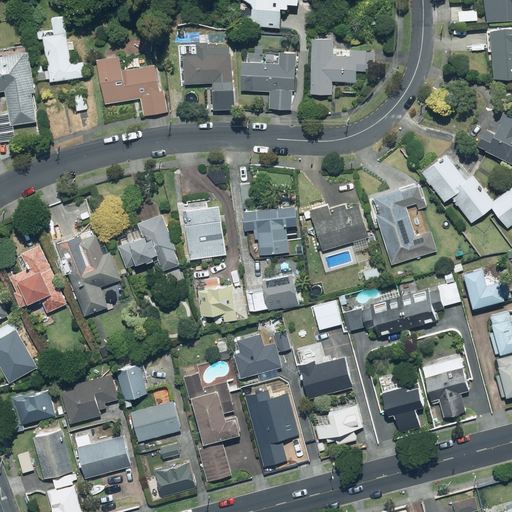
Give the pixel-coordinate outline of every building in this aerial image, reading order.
[(255,0),(259,4),(259,18),(266,18),(266,24),(289,25),(290,3),(297,3),(296,0),(255,0)] [(511,0),(484,0),(485,20),(511,19),(511,12),(511,0)] [(57,30),(47,32),(54,80),(92,74),(90,58),(78,60),(76,47),(80,47),(79,39),(75,39),(71,12),(54,14),(57,30)] [(511,27),(485,30),(487,51),(490,51),(493,82),(508,80),(509,88),(511,87),(511,27)] [(342,33),(320,31),(315,91),(335,93),(337,77),(362,79),(363,68),(373,68),(374,47),(356,46),(356,51),(341,50),(342,33)] [(288,58),(247,57),(247,88),(275,88),(274,107),(296,107),(296,87),(302,87),(302,74),(306,74),(306,45),(288,45),(288,58)] [(218,50),(191,49),(190,83),(215,83),(214,108),(237,109),(239,46),(218,46),(218,50)] [(37,47),(0,51),(0,89),(3,89),(3,86),(10,85),(14,124),(42,120),(38,89),(42,88),(37,47)] [(127,51),(102,55),(109,100),(143,95),(146,116),(173,112),(169,85),(166,86),(162,60),(129,65),(127,51)] [(87,90),(75,93),(79,110),(91,107),(87,90)] [(484,128),(475,145),(511,164),(511,117),(502,113),(493,132),(484,128)] [(449,198),(455,195),(460,203),(462,201),(473,219),(488,209),(489,209),(505,228),(511,222),(511,188),(491,204),(455,148),(428,166),(449,198)] [(230,166),(209,169),(220,182),(232,180),(230,166)] [(258,178),(242,181),(244,201),(261,198),(258,178)] [(421,207),(430,204),(423,181),(379,194),(398,261),(440,249),(435,230),(421,234),(411,201),(419,199),(421,207)] [(351,199),(335,203),(334,198),(316,202),(327,246),(375,235),(366,200),(352,203),(351,199)] [(223,200),(188,205),(195,257),(231,252),(223,200)] [(261,252),(294,249),(293,238),(300,238),(299,227),(292,227),(292,221),(304,220),(302,201),(249,205),(250,224),(259,223),(261,252)] [(185,260),(173,224),(168,225),(164,212),(143,219),(147,232),(121,241),(130,265),(162,254),(166,266),(185,260)] [(102,228),(80,236),(87,256),(69,263),(87,312),(112,303),(105,285),(126,277),(115,246),(109,248),(102,228)] [(47,241),(24,251),(30,266),(15,272),(27,302),(42,296),(48,309),(71,300),(47,241)] [(186,262),(177,265),(182,282),(191,279),(186,262)] [(482,277),(480,269),(460,275),(470,308),(503,299),(497,280),(491,281),(489,275),(482,277)] [(303,274),(271,278),(272,286),(250,289),(253,309),(306,302),(303,274)] [(413,288),(348,309),(354,328),(376,321),(381,335),(446,315),(444,306),(461,301),(455,280),(415,293),(413,288)] [(236,281),(202,284),(204,313),(229,311),(229,320),(239,319),(236,281)] [(0,288),(0,318),(13,312),(0,288)] [(341,298),(316,304),(322,326),(347,319),(341,298)] [(511,329),(506,311),(485,317),(497,356),(511,351),(511,329)] [(0,355),(14,379),(42,362),(16,317),(0,326),(0,355)] [(296,346),(290,326),(278,330),(284,350),(296,346)] [(270,342),(266,329),(240,336),(244,350),(238,352),(245,374),(286,362),(279,340),(270,342)] [(318,355),(302,360),(311,394),(358,382),(350,352),(320,360),(318,355)] [(142,354),(117,360),(126,396),(151,389),(142,354)] [(511,357),(496,362),(507,398),(511,396),(511,357)] [(424,368),(431,401),(438,399),(443,420),(465,415),(460,394),(471,391),(463,358),(424,368)] [(232,414),(231,409),(239,407),(231,378),(206,384),(202,370),(187,373),(193,396),(199,395),(210,436),(204,437),(215,478),(236,472),(226,435),(246,429),(242,412),(232,414)] [(105,413),(103,404),(123,399),(116,371),(83,379),(84,385),(66,390),(73,421),(105,413)] [(54,385),(16,394),(22,421),(60,411),(54,385)] [(393,413),(397,434),(418,429),(414,408),(423,406),(418,386),(382,394),(387,414),(393,413)] [(273,394),(271,389),(249,396),(268,463),(290,457),(285,436),(302,431),(290,389),(273,394)] [(178,399),(135,409),(141,437),(185,427),(178,399)] [(362,402),(331,408),(332,417),(317,420),(321,436),(330,434),(331,439),(340,437),(341,441),(362,436),(359,425),(364,424),(363,419),(366,419),(362,402)] [(79,480),(62,416),(45,421),(47,432),(37,435),(48,475),(56,473),(59,485),(79,480)] [(96,433),(79,437),(88,475),(136,463),(129,433),(98,441),(96,433)] [(181,438),(161,443),(164,456),(184,451),(181,438)] [(33,448),(21,451),(26,470),(39,467),(33,448)] [(195,459),(158,468),(165,494),(201,485),(195,459)] [(59,485),(51,487),(57,511),(87,511),(79,480),(59,485)] [(479,493),(454,500),(457,511),(466,511),(483,508),(479,493)] [(116,498),(100,502),(102,511),(104,511),(119,508),(116,498)]
